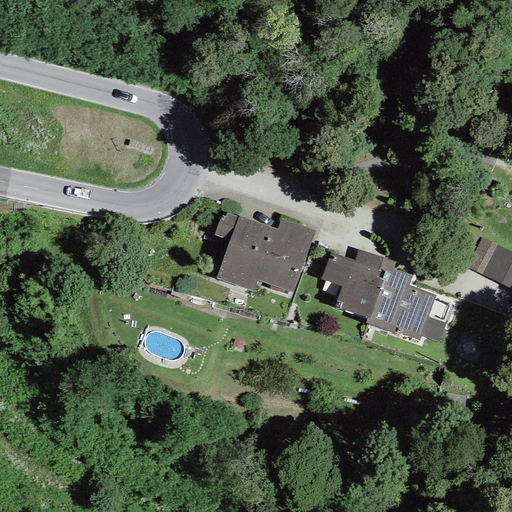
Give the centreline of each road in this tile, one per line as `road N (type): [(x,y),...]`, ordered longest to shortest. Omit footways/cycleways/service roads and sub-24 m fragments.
road 1 (tertiary): [(189,144),(177,188),(150,205),(111,206),(0,184)]
road 2 (tertiary): [(189,144),(157,106),(0,65)]
